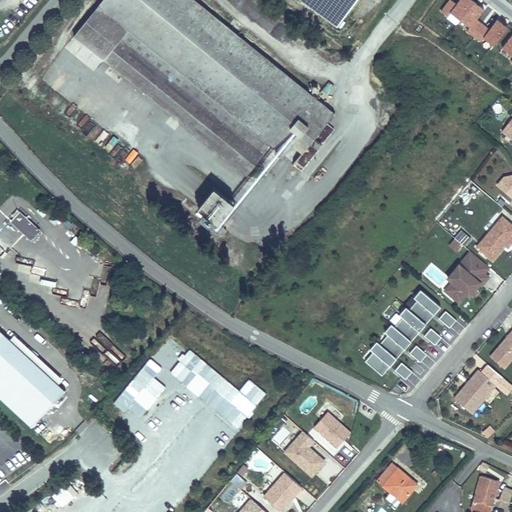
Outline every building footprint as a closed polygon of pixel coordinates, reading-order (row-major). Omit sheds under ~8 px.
[(315,137),(335,115),(197,0),(102,0),(72,35),(243,180),(258,163),(267,171),(281,153),(300,168),(321,142),(315,137)] [(447,0),(442,9),(468,26),(465,31),(481,42),(489,28),(476,19),(484,7),(472,0),(459,0),(457,4),(450,0),(447,0)] [(496,19),(483,40),(494,46),(506,26),(496,19)] [(511,33),(501,48),(511,55),(511,58),(510,62),(511,63),(511,33)] [(511,117),(502,131),(511,138),(511,117)] [(95,134),(99,122),(92,120),(88,132),(95,134)] [(120,161),(125,166),(135,157),(130,152),(120,161)] [(511,174),(504,176),(497,185),(511,197),(511,174)] [(227,202),(206,185),(189,205),(210,222),(227,202)] [(45,219),(50,212),(44,207),(38,214),(45,219)] [(32,241),(41,231),(20,211),(11,221),(32,241)] [(493,260),(506,246),(511,238),(511,225),(503,218),(477,247),(493,260)] [(8,221),(0,229),(0,241),(9,250),(23,235),(8,221)] [(463,229),(456,235),(464,246),(471,240),(463,229)] [(449,246),(458,252),(463,244),(454,238),(449,246)] [(488,268),(468,252),(457,265),(462,269),(450,283),(443,291),(457,304),(465,295),(467,297),(478,285),(479,284),(474,280),(479,274),(481,276),(483,274),(488,268)] [(462,269),(457,265),(446,279),(450,283),(462,269)] [(479,284),(478,285),(479,287),(487,278),(483,274),(481,276),(479,274),(474,280),(479,284)] [(373,351),(365,361),(378,372),(387,363),(390,366),(396,358),(393,355),(401,346),(405,349),(411,341),(408,338),(416,329),(419,332),(426,324),(423,321),(431,312),(434,315),(441,307),(421,290),(414,298),(417,300),(409,310),(406,307),(399,315),(403,317),(395,327),(391,324),(385,332),(388,335),(380,344),(377,341),(370,349),(373,351)] [(445,311),(439,319),(449,328),(456,320),(445,311)] [(426,324),(434,315),(431,312),(423,321),(426,324)] [(431,328),(424,336),(435,345),(441,337),(431,328)] [(411,341),(419,332),(416,329),(408,338),(411,341)] [(0,398),(31,428),(65,391),(59,385),(10,340),(0,330),(0,398)] [(511,330),(490,356),(505,369),(511,360),(511,330)] [(10,340),(59,385),(63,380),(14,335),(10,340)] [(416,345),(410,353),(420,362),(427,354),(416,345)] [(396,358),(405,349),(401,346),(393,355),(396,358)] [(412,372),(401,362),(395,370),(405,379),(412,372)] [(382,375),(390,366),(387,363),(378,372),(382,375)] [(497,386),(478,369),(454,398),(473,414),(497,386)] [(352,432),(328,412),(314,428),(338,448),(352,432)] [(284,452),(312,477),(327,461),(310,447),(315,442),(303,431),(284,452)] [(403,503),(419,485),(392,462),(376,481),(403,503)] [(485,473),(490,466),(483,462),(477,469),(485,473)] [(281,511),(302,488),(284,472),(263,496),(281,511)] [(242,489),(247,482),(236,474),(231,481),(242,489)] [(500,486),(501,481),(480,475),(469,511),(478,511),(479,511),(490,511),(495,498),(496,499),(500,486)] [(511,489),(500,486),(496,499),(509,503),(511,493),(511,489)] [(266,511),(251,499),(239,511),(266,511)]
